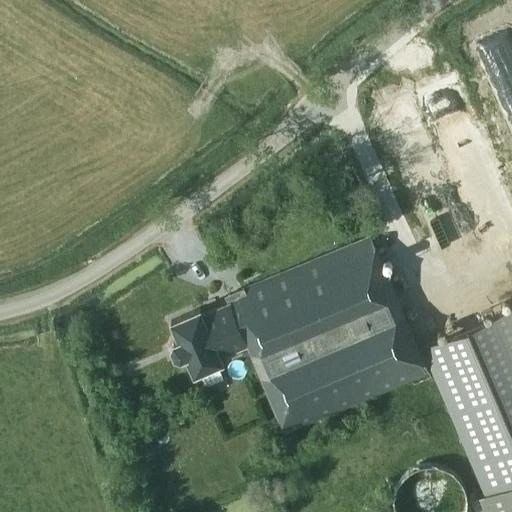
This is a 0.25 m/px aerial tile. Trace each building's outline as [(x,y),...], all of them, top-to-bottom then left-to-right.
[(427,96),(464,187),(495,174),(459,83),(427,96)] [(427,372),(418,350),(371,235),(226,295),(248,347),(283,433),(427,372)] [(221,355),(246,344),(229,301),(202,313),(200,307),(171,320),(179,338),(173,341),(171,346),(175,355),(180,357),(186,355),(194,373),(223,360),(221,355)] [(511,308),(511,309),(418,350),(427,372),(428,371),(424,364),(428,362),(483,500),(511,487),(511,308)] [(425,485),(416,511),(463,511),(467,500),(425,485)] [(511,511),(511,487),(483,500),(488,511),(511,511)] [(229,511),(250,511),(245,499),(227,506),(229,511)]
